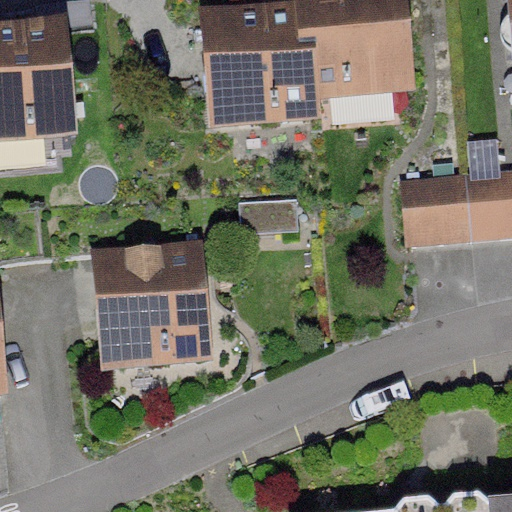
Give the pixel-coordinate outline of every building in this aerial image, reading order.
[(304,0),(312,107),(418,99),(411,0),(304,0)] [(303,120),(295,10),(204,17),(211,127),(303,120)] [(0,152),(75,146),(65,24),(0,29),(0,152)] [(511,176),(407,184),(413,260),(511,252),(511,176)] [(213,257),(94,264),(96,307),(96,315),(99,366),(151,363),(218,359),(213,257)] [(0,283),(0,415),(10,415),(1,283),(0,283)]
